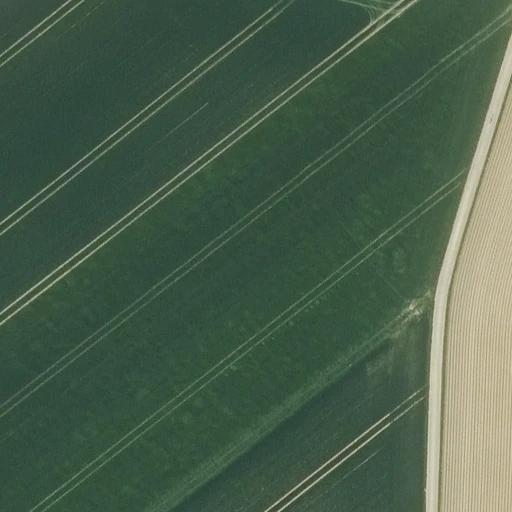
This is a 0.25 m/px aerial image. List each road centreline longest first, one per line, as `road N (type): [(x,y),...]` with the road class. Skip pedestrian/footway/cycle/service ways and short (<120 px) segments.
road 1 (track): [(429,511),(439,290),(511,49)]
road 2 (track): [(159,511),(439,290)]
